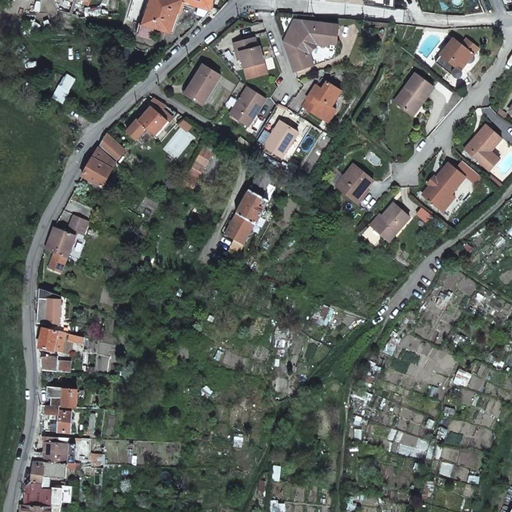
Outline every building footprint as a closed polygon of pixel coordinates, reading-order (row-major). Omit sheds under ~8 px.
[(210,12),(213,0),(151,0),(143,24),(139,24),(136,33),(153,38),(156,29),(170,33),(181,2),(210,12)] [(363,0),(363,6),(396,11),(396,0),(363,0)] [(284,42),(293,67),(300,70),(311,66),(308,58),(309,57),(308,53),(309,52),(310,51),(311,44),(313,41),(329,43),(337,44),(339,25),(294,20),(293,30),(290,30),(284,42)] [(234,43),(237,53),(240,52),(242,60),(245,69),(264,64),(259,46),(257,47),(254,37),(234,43)] [(453,39),(434,62),(454,78),(457,84),(466,74),(461,69),(466,63),(470,66),(476,58),(472,55),(462,46),(453,39)] [(462,46),(472,55),(477,49),(467,40),(462,46)] [(310,54),(318,45),(328,46),(329,43),(313,41),(311,44),(310,51),(309,52),(308,53),(309,57),(308,58),(311,66),(314,65),(310,54)] [(328,46),(318,45),(310,54),(314,65),(335,57),(337,44),(329,43),(328,46)] [(267,73),(264,64),(245,69),(246,74),(252,77),(267,73)] [(203,65),(194,80),(197,81),(188,96),(203,106),(222,76),(203,65)] [(416,74),(395,103),(410,114),(421,99),(424,101),(434,88),(416,74)] [(188,96),(197,81),(194,80),(192,78),(183,93),(188,96)] [(317,85),(303,106),(324,119),(332,107),(342,90),(327,82),(323,89),(317,85)] [(249,87),(231,116),(249,127),(267,98),(249,87)] [(152,107),(168,121),(170,123),(178,113),(154,98),(149,104),(150,105),(152,107)] [(413,116),(424,101),(421,99),(410,114),(413,116)] [(147,112),(138,122),(148,131),(155,136),(168,121),(152,107),(147,112)] [(329,122),(337,110),(332,107),(324,119),(329,122)] [(127,133),(145,148),(155,136),(148,131),(138,122),(137,121),(127,133)] [(283,158),(300,132),(281,121),(265,147),(283,158)] [(481,121),(462,149),(490,168),(499,155),(488,148),(499,133),(481,121)] [(99,147),(116,162),(123,151),(106,135),(99,147)] [(99,147),(93,158),(112,169),(116,162),(99,147)] [(201,148),(180,187),(191,193),(212,154),(201,148)] [(62,157),(66,160),(70,153),(66,150),(62,157)] [(336,170),(345,158),(342,156),(334,168),(336,170)] [(93,158),(82,176),(102,187),(112,169),(93,158)] [(436,179),(435,181),(436,181),(433,184),(432,183),(431,185),(423,195),(439,209),(452,194),(465,177),(449,163),(436,179)] [(337,187),(355,201),(360,194),(362,195),(374,180),(354,165),(337,187)] [(260,169),(249,189),(262,197),(273,177),(260,169)] [(504,182),(491,171),(485,179),(498,189),(504,182)] [(286,172),(278,187),(284,190),(293,177),(286,172)] [(360,205),(371,190),(369,188),(362,195),(360,194),(355,201),(360,205)] [(249,189),(236,214),(255,224),(256,225),(260,216),(262,217),(265,217),(268,213),(266,210),(265,209),(269,200),(262,197),(249,189)] [(452,194),(439,209),(443,211),(455,197),(452,194)] [(383,216),(373,227),(389,241),(410,217),(394,203),(383,216)] [(236,214),(225,234),(234,239),(243,245),(255,224),(236,214)] [(380,214),(371,225),(373,227),(383,216),(380,214)] [(74,215),(68,229),(77,233),(83,235),(89,221),(74,215)] [(54,227),(46,249),(55,253),(66,258),(68,258),(76,235),(67,232),(54,227)] [(234,239),(228,251),(237,256),(243,245),(234,239)] [(55,253),(49,267),(61,272),(66,258),(55,253)] [(40,289),(39,298),(60,300),(61,296),(42,289),(40,289)] [(39,298),(37,323),(59,325),(61,303),(60,300),(39,298)] [(43,327),(39,347),(43,348),(54,351),(58,331),(43,327)] [(61,352),(65,337),(66,333),(58,331),(54,351),(61,352)] [(69,338),(69,340),(85,344),(85,337),(69,333),(69,338)] [(48,354),(40,352),(41,370),(57,371),(57,361),(58,356),(53,355),(48,354)] [(57,361),(57,371),(60,371),(71,372),(71,363),(57,361)] [(48,387),(47,398),(51,398),(63,398),(62,406),(62,407),(76,408),(77,389),(48,387)] [(63,398),(51,398),(51,406),(59,406),(62,406),(63,398)] [(58,425),(58,432),(70,432),(72,412),(59,411),(59,412),(58,425)] [(46,436),(44,461),(67,463),(69,438),(46,436)] [(35,452),(33,461),(41,461),(41,456),(41,453),(35,452)] [(91,456),(90,464),(104,464),(104,457),(91,456)] [(33,461),(31,482),(42,483),(43,476),(66,478),(67,463),(44,461),(41,461),(33,461)] [(42,483),(31,482),(25,492),(24,504),(40,505),(52,506),(61,507),(62,488),(42,487),(42,483)]
